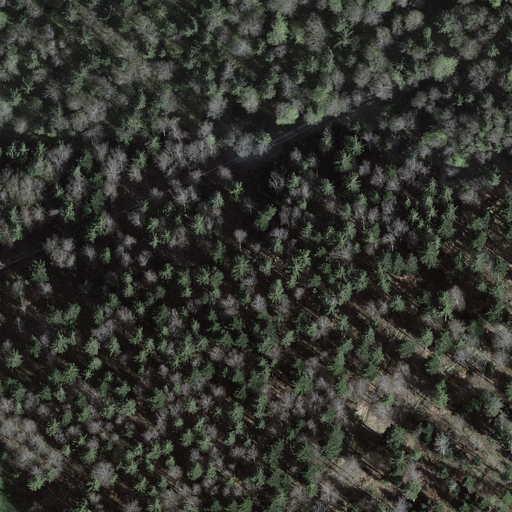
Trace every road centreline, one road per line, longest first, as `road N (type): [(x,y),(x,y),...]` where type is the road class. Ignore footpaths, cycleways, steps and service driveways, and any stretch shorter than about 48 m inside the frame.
road 1 (track): [(511,40),(325,114),(0,264)]
road 2 (track): [(355,452),(469,354),(511,329)]
